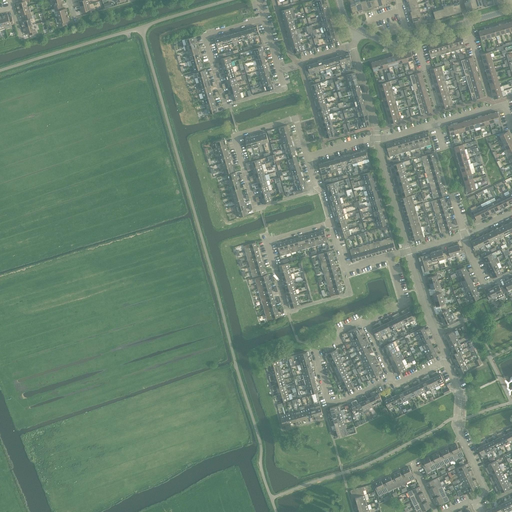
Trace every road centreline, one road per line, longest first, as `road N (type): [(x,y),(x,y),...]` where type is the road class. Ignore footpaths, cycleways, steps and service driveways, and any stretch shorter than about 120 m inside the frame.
road 1 (unclassified): [(276,511),(141,27),(0,71)]
road 2 (residential): [(318,189),(255,207),(234,136),(295,119),(307,157)]
road 3 (residential): [(331,222),(267,241),(287,311),(351,292),(345,269)]
road 4 (residential): [(391,378),(327,403),(313,349),(365,323)]
road 5 (residential): [(511,127),(501,105),(377,138)]
road 6 (residential): [(232,103),(225,105),(205,36),(264,19)]
